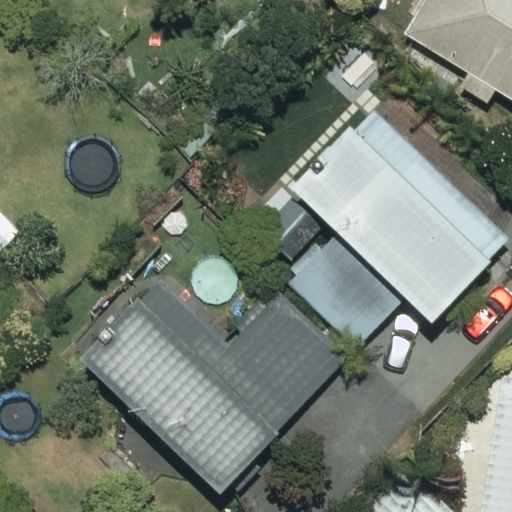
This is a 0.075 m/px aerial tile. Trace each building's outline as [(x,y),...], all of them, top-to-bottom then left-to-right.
[(501,92),(511,99),(511,0),(428,0),(406,36),(472,74),(464,89),(492,106),(501,92)] [(293,290),(360,350),(410,296),(440,324),(511,246),(511,241),(375,112),(300,193),(345,235),(293,290)] [(261,230),(292,262),(325,228),(292,197),(261,230)] [(0,250),(19,231),(0,210),(0,250)] [(86,361),(228,495),(284,435),(282,433),(350,358),(283,296),(232,347),(162,280),(86,361)] [(488,511),(511,511),(511,381),(510,381),(488,511)] [(370,511),(456,511),(412,470),(370,511)]
